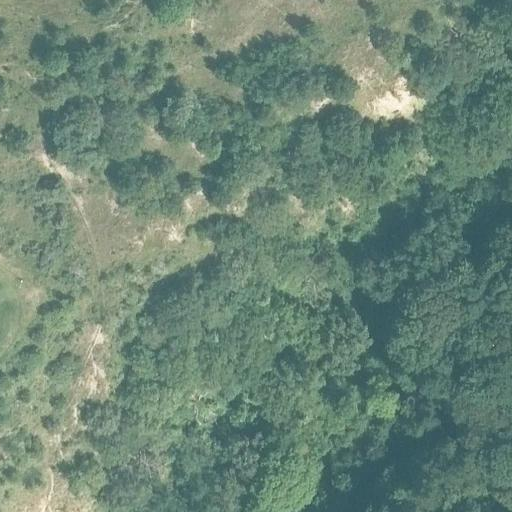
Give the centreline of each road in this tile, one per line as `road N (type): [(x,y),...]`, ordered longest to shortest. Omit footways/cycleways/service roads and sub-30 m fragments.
road 1 (track): [(235,511),(372,336),(511,178)]
road 2 (residential): [(335,511),(453,404),(511,325)]
